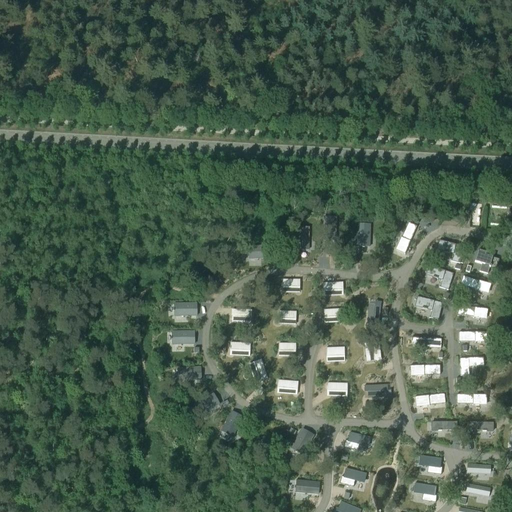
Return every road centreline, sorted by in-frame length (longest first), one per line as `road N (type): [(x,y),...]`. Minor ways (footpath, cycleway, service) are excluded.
road 1 (primary): [(511,164),(0,137)]
road 2 (track): [(511,123),(0,100)]
